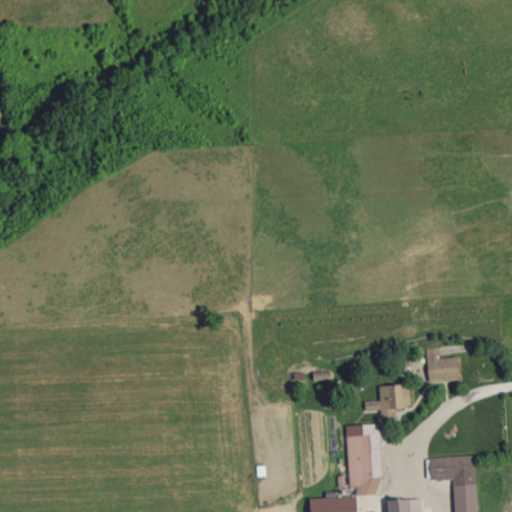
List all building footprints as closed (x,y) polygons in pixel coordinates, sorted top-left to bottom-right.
[(424,349),(424,380),(456,380),(456,357),(437,357),(437,349),(424,349)] [(377,385),(377,400),(362,400),(362,411),(377,410),(378,420),(393,419),(392,407),(407,406),(407,384),(377,385)] [(345,435),(346,493),(378,492),(377,434),(345,435)] [(474,511),(472,455),(427,456),(427,478),(450,478),(451,511),(474,511)] [(305,498),(305,511),(352,511),(352,496),(305,498)] [(382,511),(406,511),(406,498),(382,500),(382,511)]
